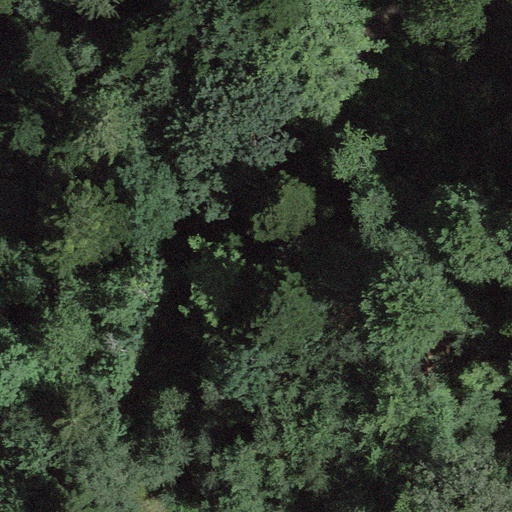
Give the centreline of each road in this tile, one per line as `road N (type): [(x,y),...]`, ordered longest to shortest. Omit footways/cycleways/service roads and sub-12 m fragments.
road 1 (track): [(0,344),(213,186),(302,105),(397,0)]
road 2 (track): [(302,105),(145,362),(128,418),(127,462),(154,511)]
